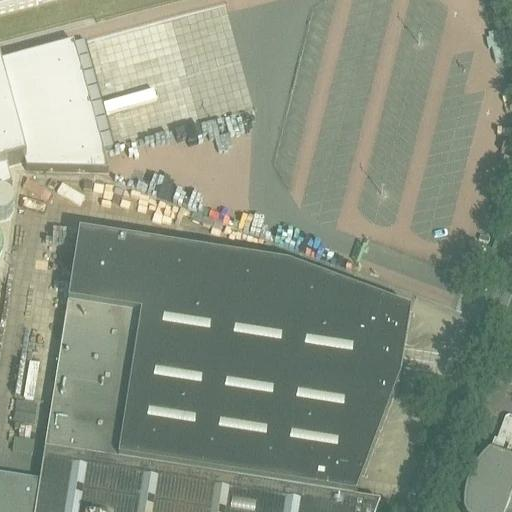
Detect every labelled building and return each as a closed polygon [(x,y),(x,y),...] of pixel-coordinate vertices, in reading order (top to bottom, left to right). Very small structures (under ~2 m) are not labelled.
[(0,0),(0,14),(52,0),(0,0)] [(0,191),(11,188),(6,169),(24,164),(26,172),(108,174),(73,46),(0,64),(0,191)] [(286,268),(79,235),(40,484),(0,477),(0,511),(376,511),(379,504),(353,500),(398,381),(410,314),(286,268)] [(17,404),(14,423),(13,425),(34,429),(38,407),(17,404)] [(511,511),(511,418),(509,418),(505,420),(497,441),(495,440),(490,453),(485,457),(480,463),(476,468),(473,473),(468,482),(465,492),(464,503),(463,511),(511,511)] [(14,439),(12,455),(32,458),(34,442),(14,439)]
